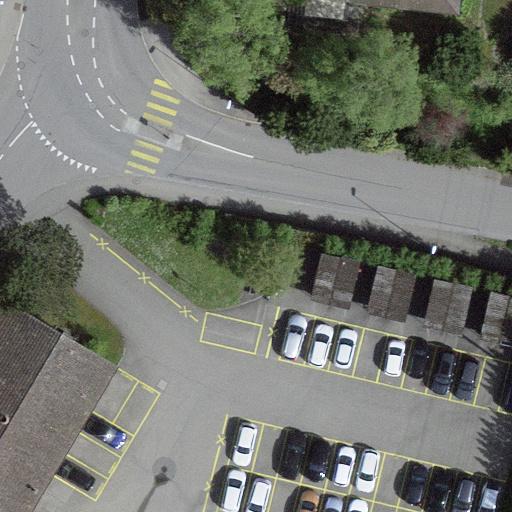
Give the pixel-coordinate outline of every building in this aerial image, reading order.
[(341,0),(342,1),(450,13),(451,0),(341,0)] [(342,312),(353,265),(322,258),(311,305),(342,312)] [(398,325),(409,279),(378,271),(367,318),(398,325)] [(454,338),(465,292),(434,285),(423,331),(454,338)] [(510,351),(511,343),(511,302),(490,297),(479,344),(510,351)] [(17,511),(102,369),(9,314),(0,328),(0,511),(17,511)]
